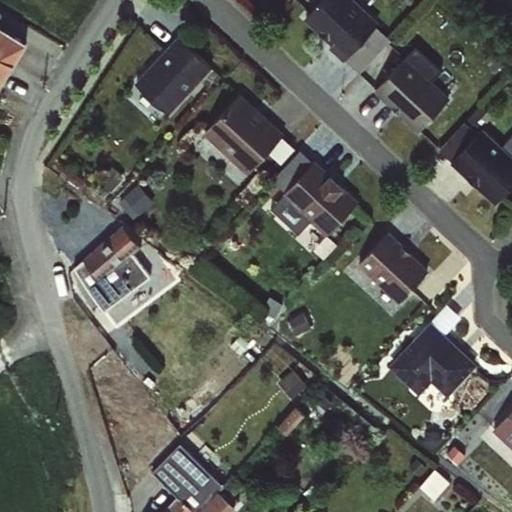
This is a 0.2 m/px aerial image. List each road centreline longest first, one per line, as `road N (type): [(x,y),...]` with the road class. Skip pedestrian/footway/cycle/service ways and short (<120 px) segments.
road 1 (residential): [(115,0),(37,128),(25,176),(52,332),(105,511)]
road 2 (residential): [(210,0),(485,261)]
